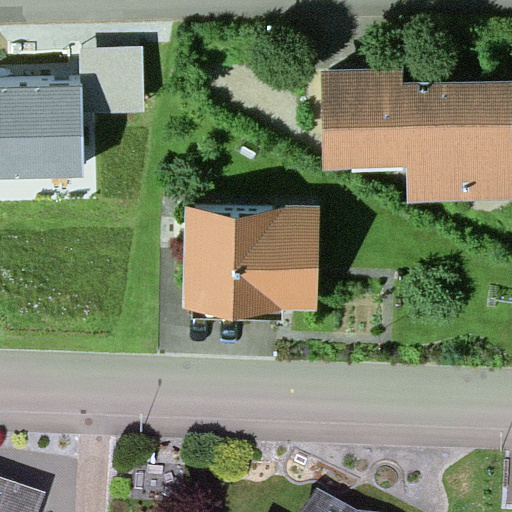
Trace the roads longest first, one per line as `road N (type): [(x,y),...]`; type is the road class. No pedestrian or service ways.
road 1 (tertiary): [(102,390),(511,406)]
road 2 (residential): [(95,511),(102,390)]
